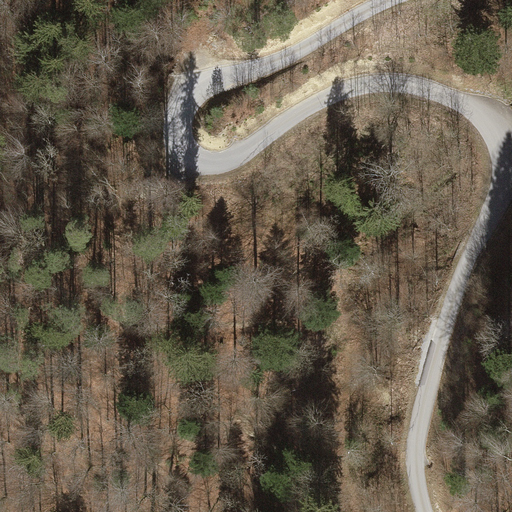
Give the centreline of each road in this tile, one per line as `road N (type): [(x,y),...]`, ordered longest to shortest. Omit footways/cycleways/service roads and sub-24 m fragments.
road 1 (residential): [(424,511),(414,463),(418,423),(464,271),(505,180),(490,124),(440,90),(370,82),(321,99),(220,162),(189,154),(178,128),(182,106),(199,86),(283,59),(389,0)]
road 2 (track): [(354,511),(341,453),(350,342),(332,326),(142,339),(94,318),(64,276),(56,233),(107,0)]
